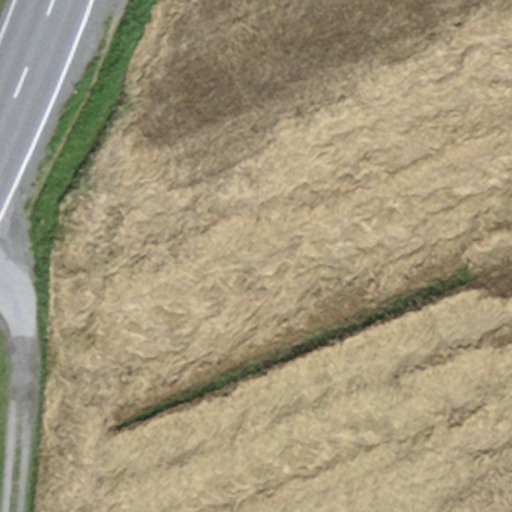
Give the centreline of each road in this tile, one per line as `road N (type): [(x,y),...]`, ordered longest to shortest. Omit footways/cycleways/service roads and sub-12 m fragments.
road 1 (track): [(15,511),(24,345),(12,293),(0,284)]
road 2 (primary): [(53,0),(0,131)]
